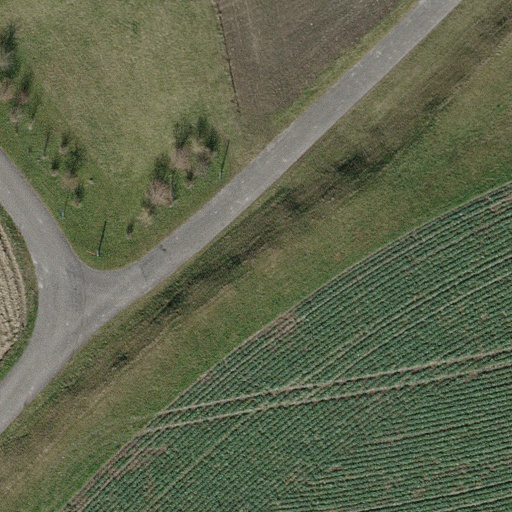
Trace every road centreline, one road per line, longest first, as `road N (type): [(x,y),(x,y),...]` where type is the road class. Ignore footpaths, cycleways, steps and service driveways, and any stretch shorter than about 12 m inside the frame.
road 1 (track): [(102,302),(347,100),(444,0)]
road 2 (track): [(0,168),(102,302)]
road 3 (track): [(102,302),(0,414)]
